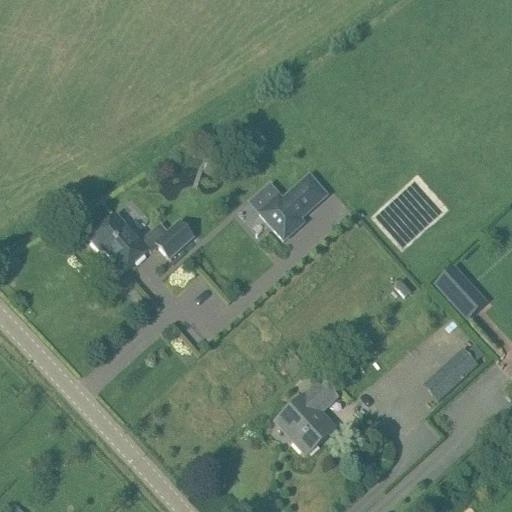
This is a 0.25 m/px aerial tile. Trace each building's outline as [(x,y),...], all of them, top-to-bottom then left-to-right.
[(283,243),(302,226),(299,222),(326,198),(308,179),(276,208),(273,204),(259,216),(283,243)] [(102,256),(105,254),(124,275),(148,254),(156,247),(168,261),(192,240),(179,225),(166,236),(159,228),(139,246),(114,219),(89,242),(102,256)] [(453,271),(433,289),(465,323),(484,305),(453,271)] [(452,363),(440,373),(454,387),(465,377),(452,363)] [(338,398),(324,383),(309,398),(307,396),(278,425),(308,457),(336,430),(321,414),(338,398)]
